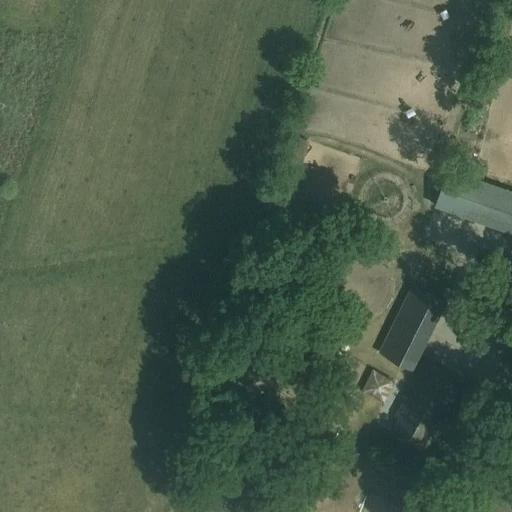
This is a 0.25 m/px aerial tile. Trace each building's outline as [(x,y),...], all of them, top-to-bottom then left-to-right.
[(511,232),(511,190),(446,166),(432,204),(511,232)] [(380,278),(376,294),(391,298),(395,282),(380,278)] [(415,369),(449,298),(417,283),(398,311),(376,351),(415,369)] [(305,370),(335,387),(347,364),(318,345),(305,370)] [(448,423),(469,383),(423,359),(403,400),(404,401),(396,416),(400,418),(392,432),(426,450),(436,432),(439,434),(445,422),(448,423)] [(385,404),(395,381),(373,369),(361,391),(385,404)] [(297,423),(306,406),(291,398),(282,416),(297,423)]
